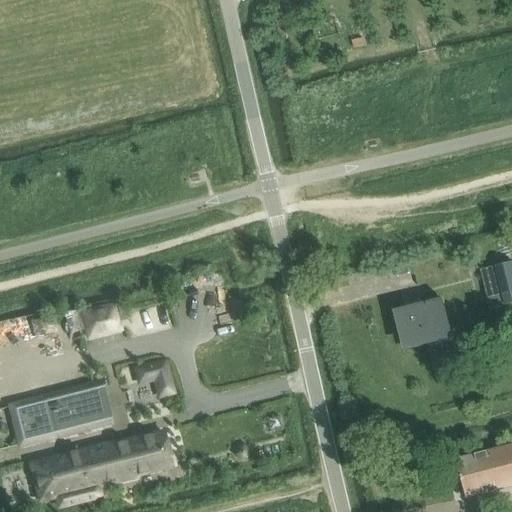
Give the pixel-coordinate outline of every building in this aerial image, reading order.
[(511,262),(493,268),(503,307),(511,304),(511,262)] [(442,300),(394,312),(401,342),(452,338),(444,309),(445,309),(442,300)] [(122,307),(115,309),(119,322),(126,321),(122,307)] [(86,331),(82,315),(81,310),(67,314),(72,335),(86,331)] [(32,323),(35,335),(52,332),(50,319),(32,323)] [(155,379),(152,367),(137,372),(140,383),(155,379)] [(101,384),(46,398),(46,399),(56,438),(111,424),(111,423),(101,384)] [(46,399),(10,407),(20,446),(56,438),(46,399)] [(115,443),(30,464),(39,503),(57,498),(59,508),(102,497),(100,488),(137,478),(136,475),(172,466),(164,435),(116,447),(115,443)] [(511,446),(457,461),(459,468),(467,499),(509,489),(511,488),(511,446)]
